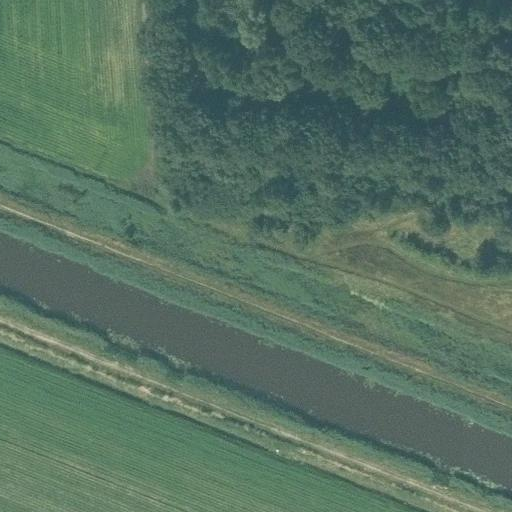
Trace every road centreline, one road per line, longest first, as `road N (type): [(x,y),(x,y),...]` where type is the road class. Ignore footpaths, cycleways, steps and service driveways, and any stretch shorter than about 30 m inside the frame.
road 1 (track): [(0,206),(511,410)]
road 2 (track): [(0,323),(482,511)]
